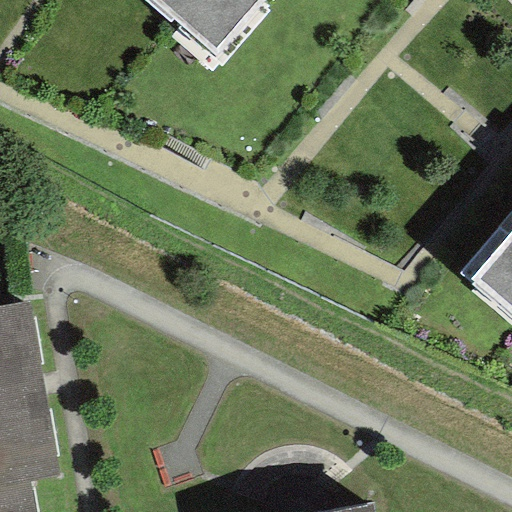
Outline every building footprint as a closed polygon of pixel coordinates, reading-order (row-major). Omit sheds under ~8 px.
[(259,0),(152,0),(214,53),(259,0)] [(511,236),(473,282),(511,315),(511,236)] [(30,302),(0,306),(0,488),(29,484),(60,479),(30,302)] [(0,511),(33,511),(29,484),(0,488),(0,511)] [(318,511),(373,511),(372,503),(318,511)]
